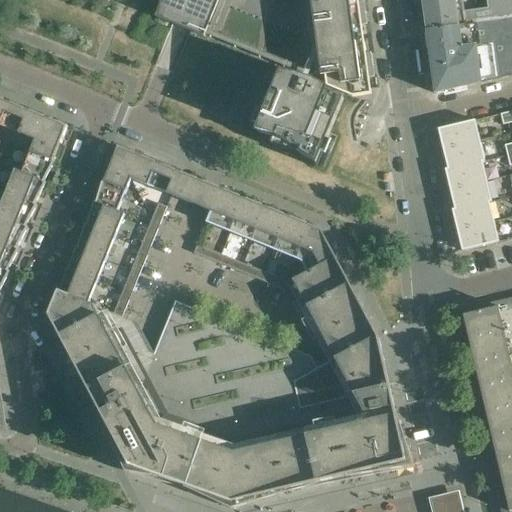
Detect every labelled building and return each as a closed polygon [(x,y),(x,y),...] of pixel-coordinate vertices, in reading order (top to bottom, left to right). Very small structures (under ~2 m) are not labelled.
[(347,95),(353,97),(373,105),(379,90),(379,89),(366,0),(159,0),(152,17),(155,18),(171,24),(154,66),(164,70),(174,74),(190,32),(288,71),(287,73),(281,71),(270,97),(263,94),(249,127),(257,130),(256,132),(274,137),(271,145),(299,153),(299,154),(315,164),(314,166),(323,170),(337,136),(330,133),(344,99),(340,97),(342,95),(347,95)] [(511,0),(421,0),(426,31),(459,27),(511,19),(511,0)] [(511,19),(459,27),(426,31),(428,49),(434,95),(511,76),(511,19)] [(8,103),(0,120),(0,126),(35,141),(67,127),(8,103)] [(511,123),(511,113),(511,112),(503,114),(506,125),(511,123)] [(439,132),(444,150),(481,141),(476,122),(439,132)] [(55,160),(53,159),(67,127),(35,141),(22,173),(44,182),(55,160)] [(481,141),(444,150),(449,171),(483,162),(486,162),(481,141)] [(118,212),(127,189),(131,180),(117,147),(110,165),(111,166),(105,180),(103,180),(96,203),(118,212)] [(177,172),(117,147),(131,180),(167,195),(177,172)] [(483,162),(449,171),(446,171),(450,189),(487,180),(483,162)] [(35,205),(46,183),(44,182),(22,173),(15,171),(6,193),(35,205)] [(177,172),(167,195),(200,208),(211,212),(220,189),(211,185),(177,172)] [(487,180),(450,189),(455,210),(490,202),(492,201),(487,180)] [(211,212),(206,223),(230,233),(244,199),(220,189),(211,212)] [(6,193),(0,208),(0,216),(26,227),(37,206),(35,205),(6,193)] [(266,208),(244,199),(230,233),(252,242),(266,208)] [(490,202),(455,210),(453,211),(458,233),(495,224),(490,202)] [(94,203),(87,226),(116,237),(125,215),(96,203),(94,203)] [(151,222),(160,225),(167,207),(158,204),(151,222)] [(288,217),(266,208),(252,242),(274,251),(288,217)] [(26,227),(0,216),(0,242),(17,249),(28,228),(26,227)] [(288,217),(274,251),(296,260),(310,227),(306,225),(306,224),(288,217)] [(495,224),(458,233),(462,251),(499,242),(495,224)] [(84,225),(78,248),(107,260),(116,237),(87,226),(84,225)] [(142,244),(151,247),(158,230),(149,226),(142,244)] [(321,231),(310,227),(296,260),(301,262),(307,273),(335,258),(321,231)] [(0,242),(0,268),(8,271),(19,250),(17,249),(0,242)] [(216,253),(197,245),(194,254),(213,262),(216,253)] [(75,247),(69,270),(98,282),(107,260),(75,247)] [(138,253),(131,271),(140,274),(147,256),(138,253)] [(240,273),(243,264),(225,257),(222,265),(240,273)] [(100,415),(126,473),(185,488),(233,504),(290,491),(319,484),(414,468),(397,416),(396,416),(379,339),(335,258),(307,273),(293,281),(335,361),(328,365),(176,303),(143,383),(136,387),(92,306),(89,304),(60,292),(57,291),(48,316),(100,413),(100,415)] [(243,264),(240,273),(257,280),(261,271),(243,264)] [(8,271),(0,268),(0,290),(10,272),(8,271)] [(89,304),(98,282),(69,270),(66,269),(60,292),(89,304)] [(140,274),(131,271),(124,289),(132,292),(140,274)] [(270,275),(266,284),(284,291),(288,282),(270,275)] [(113,315),(122,319),(129,301),(120,297),(113,315)] [(511,511),(511,304),(463,316),(507,500),(510,511),(511,511)] [(34,392),(38,446),(85,462),(98,455),(42,348),(30,354),(32,372),(42,371),(44,391),(34,392)] [(0,467),(128,511),(135,511),(119,482),(118,483),(39,455),(39,457),(119,485),(133,511),(0,465),(0,467)] [(460,511),(451,471),(323,502),(319,484),(290,491),(294,509),(279,511),(235,511),(233,504),(185,488),(176,511),(460,511)]
